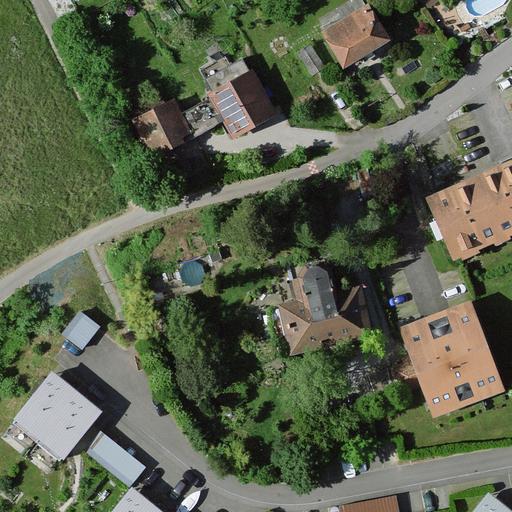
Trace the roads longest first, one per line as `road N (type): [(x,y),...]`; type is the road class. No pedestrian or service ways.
road 1 (residential): [(511,50),(409,132),(87,235)]
road 2 (residential): [(511,457),(306,496),(230,488),(163,438),(128,388)]
road 3 (track): [(29,0),(149,214)]
road 4 (unknown): [(375,140),(432,293)]
